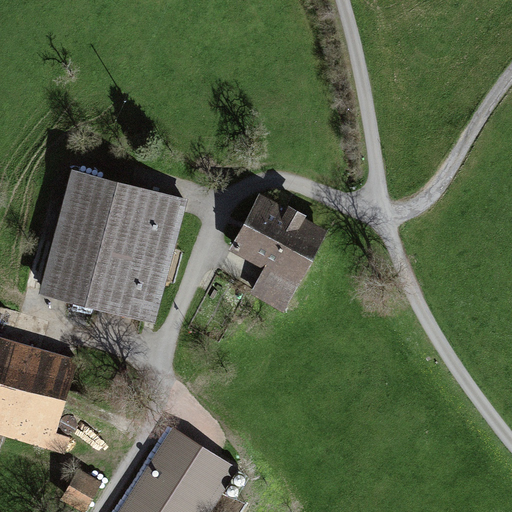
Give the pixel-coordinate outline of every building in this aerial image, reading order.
[(180,200),(79,178),(50,309),(151,332),(180,200)] [(344,231),(267,202),(244,264),(320,293),(344,231)] [(77,362),(0,344),(0,444),(55,457),(77,362)] [(176,432),(124,511),(205,511),(233,468),(176,432)] [(92,511),(105,491),(81,477),(65,504),(78,511),(92,511)]
